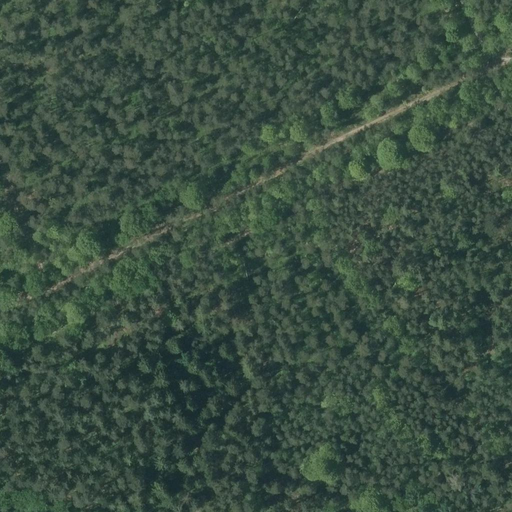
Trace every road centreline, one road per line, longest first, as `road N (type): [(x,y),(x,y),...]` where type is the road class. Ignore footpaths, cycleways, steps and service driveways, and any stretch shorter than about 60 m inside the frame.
road 1 (track): [(0,356),(511,100)]
road 2 (track): [(511,59),(0,311)]
road 3 (track): [(0,163),(47,288)]
